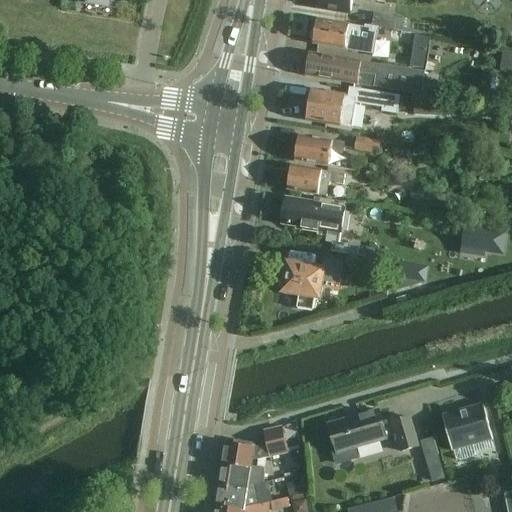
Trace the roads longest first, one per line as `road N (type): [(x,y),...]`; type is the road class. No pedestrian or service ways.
road 1 (secondary): [(167,511),(229,128)]
road 2 (residential): [(229,128),(0,89)]
road 3 (track): [(0,451),(164,364)]
road 4 (secondary): [(251,0),(229,128)]
